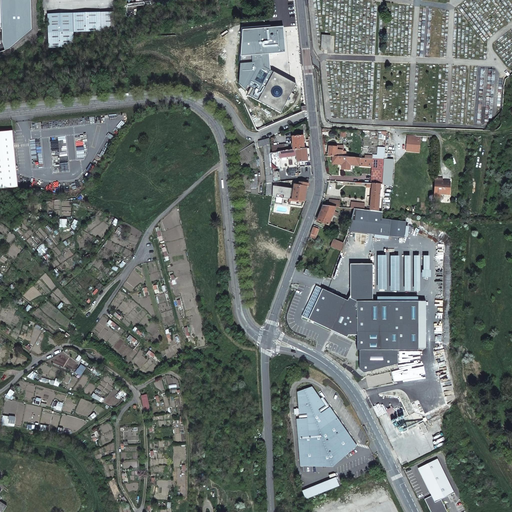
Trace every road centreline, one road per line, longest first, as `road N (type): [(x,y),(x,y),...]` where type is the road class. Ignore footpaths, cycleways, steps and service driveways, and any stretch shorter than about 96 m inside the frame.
road 1 (tertiary): [(267,339),(245,322),(222,137),(199,106)]
road 2 (tertiary): [(312,113),(318,192),(269,331)]
road 3 (tertiary): [(413,511),(351,390),(299,349)]
road 4 (tertiary): [(199,106),(166,96),(0,114)]
road 5 (track): [(187,511),(179,379),(162,374),(133,390)]
road 6 (track): [(102,365),(136,395),(116,425),(118,476),(136,511)]
road 7 (tertiary): [(266,346),(269,511)]
road 8 (track): [(93,511),(79,457),(0,436)]
road 9 (residential): [(312,113),(256,137),(221,101),(199,106)]
